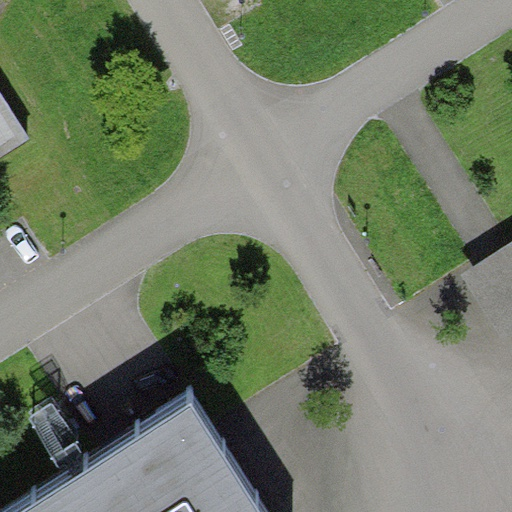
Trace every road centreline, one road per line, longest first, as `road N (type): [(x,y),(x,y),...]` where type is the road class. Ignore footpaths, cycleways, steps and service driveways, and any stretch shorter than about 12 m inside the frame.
road 1 (residential): [(478,511),(256,159)]
road 2 (residential): [(0,326),(256,159)]
road 3 (residential): [(508,0),(256,159)]
road 4 (residential): [(256,159),(162,0)]
